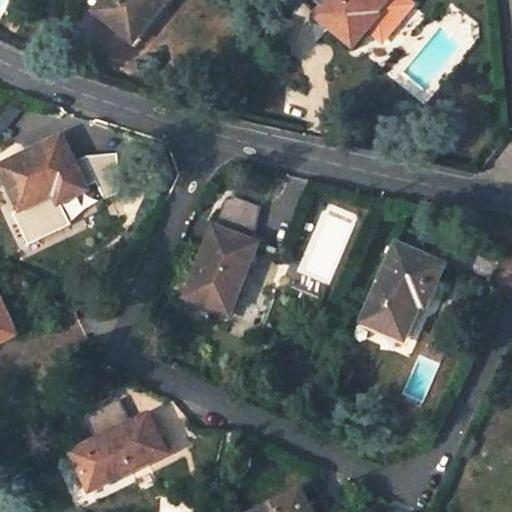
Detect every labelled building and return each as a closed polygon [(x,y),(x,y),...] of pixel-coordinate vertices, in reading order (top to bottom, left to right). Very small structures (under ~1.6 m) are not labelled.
[(159,0),(163,2),(165,0),(108,0),(99,12),(129,37),(148,13),(159,0)] [(159,0),(148,13),(154,18),(165,4),(163,2),(159,0)] [(408,0),(303,0),(319,13),(318,15),(341,33),(353,19),(363,27),(365,25),(381,38),(411,2),(408,0)] [(351,42),(363,27),(353,19),(341,33),(351,42)] [(88,189),(63,136),(0,166),(20,209),(52,194),(57,203),(88,189)] [(235,193),(225,201),(187,296),(231,314),(259,244),(263,206),(235,193)] [(446,264),(397,242),(362,321),(406,340),(426,293),(432,296),(446,264)] [(330,284),(298,271),(292,286),(323,299),(330,284)] [(0,340),(16,333),(0,297),(0,340)] [(168,452),(150,414),(72,452),(91,488),(168,452)] [(315,511),(303,488),(256,511),(315,511)]
